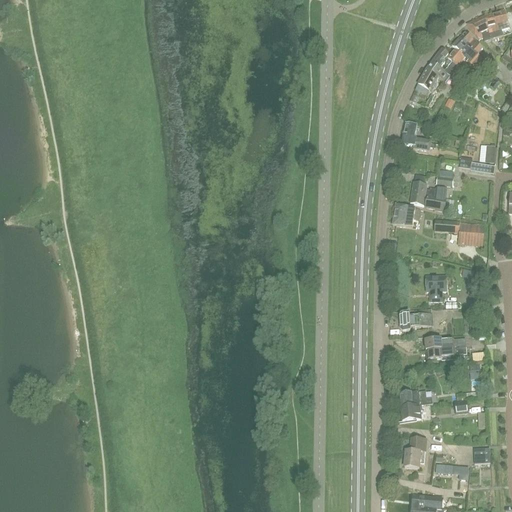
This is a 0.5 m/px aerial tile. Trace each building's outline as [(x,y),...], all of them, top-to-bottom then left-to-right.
[(489,16),(496,39),(503,37),(501,31),(509,29),(504,12),(489,16)] [(484,43),(496,39),(489,16),(484,17),(467,26),(479,41),(483,40),(484,43)] [(465,33),(460,38),(472,49),(470,51),(476,57),(483,50),(477,44),(465,33)] [(476,57),(470,51),(472,49),(460,38),(457,41),(456,40),(452,44),(453,46),(452,47),(455,50),(465,60),(467,57),(470,60),(474,55),(476,57)] [(451,76),(455,72),(465,60),(455,50),(447,59),(453,65),(445,74),(450,78),(451,76)] [(450,78),(445,74),(440,70),(445,64),(444,61),(448,55),(442,51),(427,70),(436,77),(439,79),(445,84),(449,79),(450,78)] [(490,67),(495,63),(495,62),(484,53),(479,59),(489,69),(490,67)] [(436,77),(427,70),(426,71),(418,86),(421,88),(429,93),(431,93),(439,79),(436,77)] [(462,84),(465,80),(455,72),(451,76),(455,80),(454,80),(457,82),(458,81),(462,84)] [(434,107),(438,100),(442,96),(437,91),(432,96),(425,107),(432,111),(434,107)] [(402,138),(415,140),(417,128),(405,124),(402,138)] [(414,141),(415,140),(402,138),(400,146),(413,149),(412,150),(429,154),(430,149),(434,150),(435,145),(431,144),(414,141)] [(459,169),(471,171),(472,161),(460,159),(459,169)] [(427,197),(427,193),(426,192),(427,186),(425,186),(427,179),(415,176),(414,183),(413,183),(410,205),(424,208),(425,197),(427,197)] [(436,186),(453,188),(454,180),(437,178),(436,186)] [(427,193),(427,197),(428,197),(426,210),(435,211),(435,212),(444,214),(446,201),(446,200),(446,194),(435,193),(436,191),(430,190),(429,193),(427,193)] [(396,206),(392,227),(412,230),(413,229),(412,229),(413,222),(419,223),(420,211),(396,206)] [(459,235),(460,224),(435,222),(434,233),(459,235)] [(462,277),(476,280),(478,272),(464,270),(462,277)] [(426,294),(429,293),(430,304),(442,303),(442,293),(446,293),(446,278),(426,278),(426,294)] [(410,317),(409,314),(402,315),(399,317),(400,319),(399,319),(399,323),(400,323),(400,331),(403,333),(410,332),(410,328),(419,328),(419,329),(433,328),(432,316),(419,316),(419,317),(410,317)] [(454,349),(466,348),(465,340),(441,342),(441,340),(425,342),(426,352),(454,349)] [(466,356),(466,348),(454,349),(426,352),(427,361),(443,360),(443,361),(455,360),(455,357),(466,356)] [(401,409),(422,407),(423,407),(422,393),(400,395),(401,409)] [(455,416),(468,415),(467,403),(454,404),(455,416)] [(401,409),(402,423),(421,421),(420,413),(422,413),(422,408),(401,409)] [(419,470),(420,454),(425,454),(426,442),(411,440),(410,452),(406,452),(404,469),(419,470)] [(490,465),(489,450),(473,451),(474,466),(490,465)] [(455,477),(455,491),(466,491),(466,463),(452,463),(452,477),(455,477)] [(420,511),(421,509),(442,511),(443,501),(413,497),(410,511),(420,511)]
